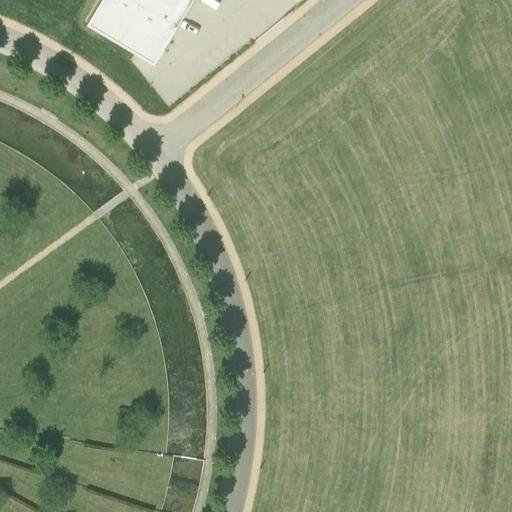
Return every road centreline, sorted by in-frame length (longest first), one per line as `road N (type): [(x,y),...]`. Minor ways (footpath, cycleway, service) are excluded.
road 1 (unclassified): [(230,511),(246,411),(236,325),(221,268),(160,148)]
road 2 (unclassified): [(160,148),(352,0)]
road 3 (unclassified): [(160,148),(96,91),(0,37)]
